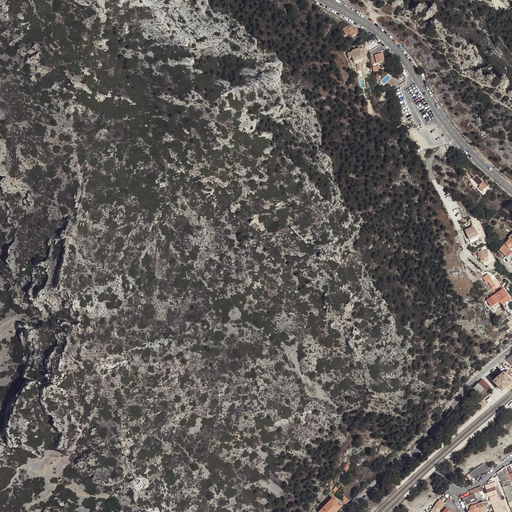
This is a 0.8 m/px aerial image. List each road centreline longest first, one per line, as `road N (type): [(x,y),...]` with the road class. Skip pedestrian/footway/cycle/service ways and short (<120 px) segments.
road 1 (tertiary): [(325,0),(397,49),(452,132),(511,190)]
road 2 (tertiary): [(511,348),(467,387),(421,448)]
